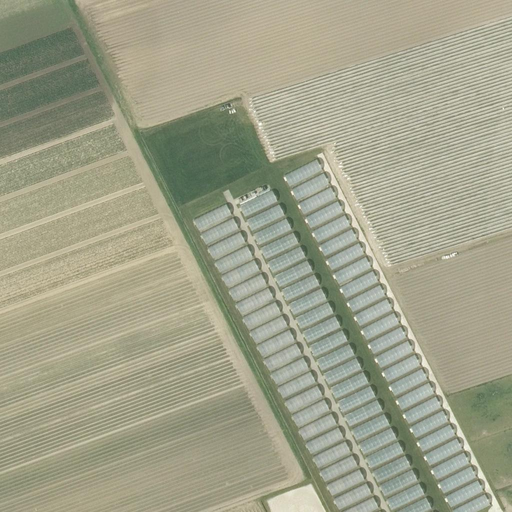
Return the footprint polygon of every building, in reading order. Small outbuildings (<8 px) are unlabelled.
[(289,186),(322,170),(317,159),(284,175),(289,186)] [(296,199),(330,185),(325,173),(291,188),(296,199)] [(304,214),(336,198),(331,187),(298,203),(304,214)] [(273,190),(239,205),(244,216),(278,202),(273,190)] [(338,201),(305,217),(310,228),(343,212),(338,201)] [(247,219),(252,230),(285,215),(280,204),(247,219)] [(227,205),(195,218),(211,258),(246,244),(240,231),(239,231),(233,217),(232,217),(227,205)] [(318,243),(350,225),(344,214),(312,232),(318,243)] [(287,218),(254,233),(259,244),(292,229),(287,218)] [(332,271),(333,271),(339,286),(340,286),(346,300),(354,297),(352,294),(379,283),(373,269),(372,270),(366,255),(365,256),(359,241),(358,241),(353,229),(319,244),(325,258),(326,257),(332,271)] [(264,257),(299,245),(294,234),(260,246),(264,257)] [(260,273),(254,258),(253,259),(248,246),(216,260),(239,314),(274,300),(268,286),(267,287),(261,272),(260,273)] [(268,260),(285,300),(320,286),(315,273),(313,274),(307,259),(306,259),(301,247),(268,260)] [(353,312),(386,295),(380,284),(347,301),(353,312)] [(288,303),(294,314),(327,299),(322,288),(288,303)] [(354,314),(360,326),(393,310),(387,298),(354,314)] [(243,316),(248,328),(281,314),(276,302),(243,316)] [(307,342),(341,328),(336,315),(334,315),(329,302),(296,316),(307,342)] [(361,329),(367,340),(400,323),(394,312),(361,329)] [(374,353),(407,338),(402,326),(368,342),(374,353)] [(355,356),(349,343),(348,343),(343,330),(310,344),(321,370),(355,356)] [(421,367),(415,353),(414,353),(409,341),(375,356),(381,369),(382,369),(387,381),(421,367)] [(270,370),(302,353),(296,342),(264,360),(270,370)] [(304,357),(271,372),(276,384),(309,368),(304,357)] [(323,373),(329,384),(362,369),(356,357),(323,373)] [(389,382),(393,394),(427,381),(423,370),(389,382)] [(283,398),(316,383),(311,371),(278,386),(283,398)] [(335,397),(368,384),(364,373),(331,385),(335,397)] [(402,409),(434,393),(429,382),(396,398),(402,409)] [(330,411),(324,398),(324,399),(318,386),(285,400),(296,425),(330,411)] [(371,386),(337,400),(342,412),(376,398),(371,386)] [(436,396),(404,411),(436,480),(470,464),(464,451),(463,451),(457,437),(456,437),(450,423),(449,423),(443,409),(442,409),(436,396)] [(344,414),(349,425),(383,412),(378,400),(344,414)] [(310,453),(344,438),(338,426),(332,413),(299,428),(310,453)] [(356,440),(390,425),(385,414),(351,428),(356,440)] [(370,467),(404,453),(398,440),(397,441),(392,428),(359,442),(370,467)] [(318,467),(351,452),(346,441),(313,456),(318,467)] [(373,470),(378,482),(411,467),(406,455),(373,470)] [(353,456),(320,468),(324,480),(358,467),(353,456)] [(438,482),(443,493),(477,477),(471,466),(438,482)] [(327,484),(332,495),(365,479),(359,468),(327,484)] [(385,496),(418,480),(412,469),(379,485),(385,496)] [(450,505),(484,492),(479,481),(446,494),(450,505)] [(339,509),(372,493),(366,482),(334,499),(339,509)] [(386,498),(391,509),(425,494),(420,483),(386,498)] [(453,511),(475,511),(490,505),(485,494),(452,510),(453,511)] [(373,497),(341,511),(340,511),(369,511),(379,508),(373,497)] [(423,511),(432,508),(427,497),(394,511),(423,511)]
